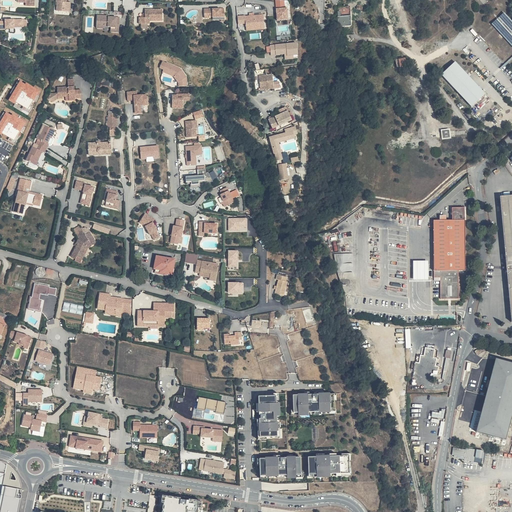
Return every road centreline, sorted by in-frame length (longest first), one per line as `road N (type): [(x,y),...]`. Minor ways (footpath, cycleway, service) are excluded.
road 1 (unclassified): [(511,137),(477,171),(485,259),(439,471),(438,511)]
road 2 (unclassified): [(360,511),(348,500),(276,499),(122,472)]
road 3 (residential): [(131,286),(238,313),(308,304)]
road 4 (residential): [(50,264),(87,104)]
road 5 (unknown): [(311,391),(282,399),(279,442),(303,462),(311,501)]
